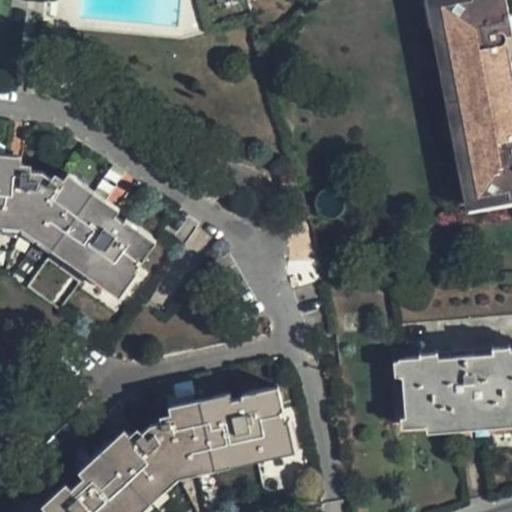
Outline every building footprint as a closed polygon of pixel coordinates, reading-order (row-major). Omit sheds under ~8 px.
[(511,24),(511,17),(507,0),(428,0),(427,0),(463,206),(511,197),(511,24)] [(0,213),(22,216),(119,281),(129,265),(137,270),(159,239),(130,219),(128,220),(64,178),(61,182),(43,171),(25,168),(25,161),(0,158),(0,213)] [(0,223),(20,226),(121,295),(137,270),(129,265),(119,281),(22,216),(0,213),(0,223)] [(511,349),(509,350),(509,347),(492,348),(492,353),(436,358),(436,353),(419,355),(419,357),(398,358),(398,360),(393,361),(395,375),(402,374),(406,417),(401,417),(401,427),(428,425),(427,432),(511,424),(511,349)] [(41,511),(127,511),(175,469),(283,441),(279,423),(286,421),(277,386),(241,394),(242,398),(167,416),(169,423),(150,427),(140,437),(134,431),(50,509),(48,506),(41,511)] [(143,511),(180,479),(293,450),(286,421),(279,423),(283,441),(175,469),(127,511),(143,511)]
